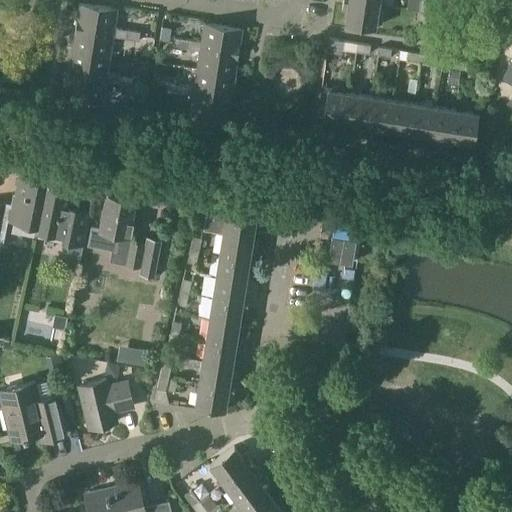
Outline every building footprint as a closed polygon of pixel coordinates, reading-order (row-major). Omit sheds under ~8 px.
[(379,4),(351,0),(344,0),(343,10),(348,10),(346,22),(376,27),(379,4)] [(420,0),(419,12),(428,14),(430,0),(420,0)] [(114,31),(113,36),(126,38),(128,29),(115,27),(117,8),(80,2),(76,25),(114,31)] [(426,25),(428,14),(419,12),(417,24),(426,25)] [(205,22),(202,41),(201,45),(239,51),(242,28),(205,22)] [(76,25),(73,48),(110,54),(113,36),(114,31),(76,25)] [(171,27),(162,26),(160,39),(169,40),(171,27)] [(500,40),(506,38),(509,32),(499,27),(494,37),(500,40)] [(141,31),(128,29),(126,38),(139,40),(141,31)] [(175,45),(188,48),(189,39),(176,37),(175,45)] [(188,48),(201,50),(198,68),(235,74),(239,51),(201,45),(202,41),(189,39),(188,48)] [(357,51),(356,51),(357,43),(345,41),(344,49),(345,50),(344,56),(356,57),(357,51)] [(371,45),(357,43),(356,51),(357,51),(370,53),(371,45)] [(391,56),(392,48),(379,46),(378,55),(391,56)] [(110,54),(73,48),(69,70),(107,76),(106,81),(119,83),(121,74),(107,72),(110,54)] [(408,60),(421,61),(422,53),(409,51),(408,60)] [(435,55),(422,53),(421,61),(434,63),(435,55)] [(451,67),(462,69),(463,60),(452,58),(451,67)] [(477,62),(463,60),(462,69),(476,71),(477,62)] [(198,68),(195,86),(194,90),(232,96),(235,74),(198,68)] [(103,100),(106,81),(107,76),(69,70),(65,94),(103,100)] [(449,82),(458,83),(460,71),(451,70),(449,82)] [(133,76),(121,74),(119,83),(132,85),(133,76)] [(167,90),(180,92),(182,84),(168,82),(167,90)] [(194,90),(195,86),(182,84),(180,92),(194,94),(191,114),(228,120),(232,96),(194,90)] [(334,126),(344,127),(350,92),(328,88),(323,118),(335,120),(334,126)] [(371,95),(350,92),(344,127),(355,129),(356,124),(367,125),(371,95)] [(367,125),(388,129),(393,99),(371,95),(367,125)] [(388,129),(409,132),(414,102),(393,99),(388,129)] [(409,132),(431,135),(435,105),(414,102),(409,132)] [(441,143),(451,144),(457,109),(435,105),(431,135),(441,137),(441,143)] [(457,109),(451,144),(462,146),(463,140),(475,142),(479,112),(457,109)] [(45,186),(47,186),(48,183),(19,177),(14,205),(0,202),(0,244),(3,245),(8,221),(36,226),(37,227),(45,186)] [(45,186),(37,227),(36,226),(35,230),(62,236),(61,241),(83,245),(90,210),(72,206),(75,192),(47,186),(45,186)] [(125,263),(141,266),(138,280),(153,283),(156,269),(154,269),(158,247),(145,245),(146,243),(130,240),(131,235),(132,235),(135,220),(132,219),(136,200),(108,194),(100,229),(116,232),(113,249),(127,252),(125,263)] [(204,229),(223,232),(253,237),(255,226),(260,227),(264,205),(247,203),(246,213),(226,210),(226,211),(208,208),(204,229)] [(250,258),(253,237),(223,232),(219,253),(250,258)] [(193,235),(190,248),(199,250),(202,237),(193,235)] [(187,261),(196,263),(199,250),(190,248),(187,261)] [(219,253),(216,275),(246,279),(250,258),(219,253)] [(245,291),(246,279),(216,275),(212,296),(249,302),(250,292),(245,291)] [(183,277),(180,290),(189,292),(192,279),(183,277)] [(186,305),(189,292),(180,290),(177,303),(186,305)] [(212,296),(209,317),(240,322),(241,311),(247,312),(249,302),(212,296)] [(66,328),(68,316),(57,313),(54,326),(66,328)] [(209,317),(206,338),(236,343),(240,322),(209,317)] [(173,319),(170,332),(179,334),(182,322),(173,319)] [(176,347),(179,334),(170,332),(167,345),(176,347)] [(206,338),(202,360),(233,365),(236,343),(206,338)] [(4,342),(3,348),(13,350),(14,344),(4,342)] [(146,365),(149,350),(140,349),(137,363),(146,365)] [(231,377),(233,365),(202,360),(199,381),(235,387),(236,377),(231,377)] [(120,364),(107,361),(106,368),(110,375),(117,376),(120,364)] [(163,362),(160,375),(169,377),(172,364),(163,362)] [(166,389),(169,377),(160,375),(157,387),(166,389)] [(107,378),(79,385),(89,428),(118,421),(115,411),(134,406),(128,380),(109,385),(107,378)] [(48,380),(36,383),(35,381),(0,389),(0,393),(9,433),(11,439),(11,440),(44,432),(46,439),(67,434),(57,394),(52,396),(48,380)] [(199,381),(195,404),(226,409),(228,397),(233,397),(235,387),(199,381)] [(234,445),(210,463),(224,481),(253,460),(246,452),(242,455),(234,445)] [(236,499),(261,481),(254,472),(259,468),(253,460),(224,481),(236,499)] [(254,511),(274,498),(261,481),(236,499),(246,511),(254,511)] [(139,482),(86,494),(89,511),(171,511),(169,502),(145,507),(139,482)] [(184,494),(192,504),(200,499),(192,488),(184,494)] [(284,511),(274,498),(254,511),(284,511)] [(204,511),(208,510),(200,499),(192,504),(198,511),(204,511)]
